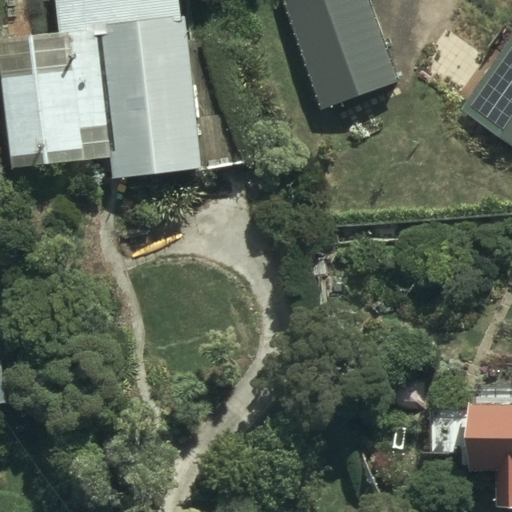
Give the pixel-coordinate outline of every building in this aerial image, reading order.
[(61,0),(63,19),(4,25),(17,156),(113,146),(115,167),(253,145),(209,29),(195,34),(191,1),(186,2),(185,0),(61,0)] [(377,0),(286,0),(324,101),(403,72),(377,0)] [(511,44),(463,111),(511,146),(511,44)] [(10,372),(0,374),(0,415),(18,412),(10,372)] [(511,511),(511,416),(476,417),(476,428),(438,428),(438,475),(475,475),(475,488),(501,488),(501,511),(511,511)]
